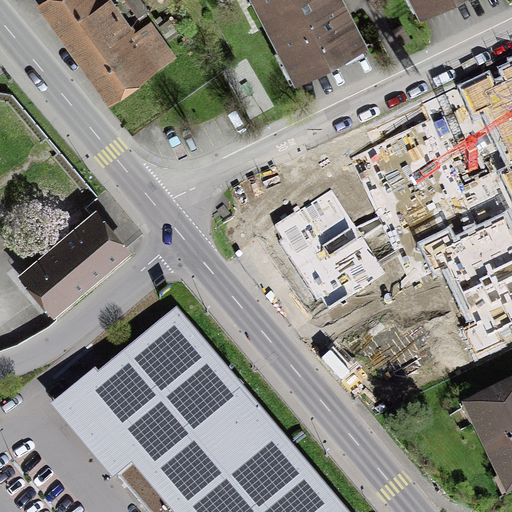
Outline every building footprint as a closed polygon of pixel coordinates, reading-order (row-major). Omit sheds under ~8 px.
[(108,0),(35,0),(28,5),(106,109),(177,57),(149,19),(133,32),(108,0)] [(328,0),(243,0),(286,83),(353,49),(328,0)] [(395,0),(405,19),(442,0),(395,0)] [(343,145),(312,159),(326,187),(357,173),(343,145)] [(233,217),(223,206),(217,212),(226,222),(233,217)] [(124,249),(91,209),(11,275),(44,315),(124,249)] [(312,214),(263,255),(337,343),(386,302),(312,214)] [(341,511),(170,310),(46,415),(109,489),(124,476),(154,511),(341,511)] [(511,383),(472,403),(481,420),(476,422),(501,474),(506,472),(511,483),(511,383)]
